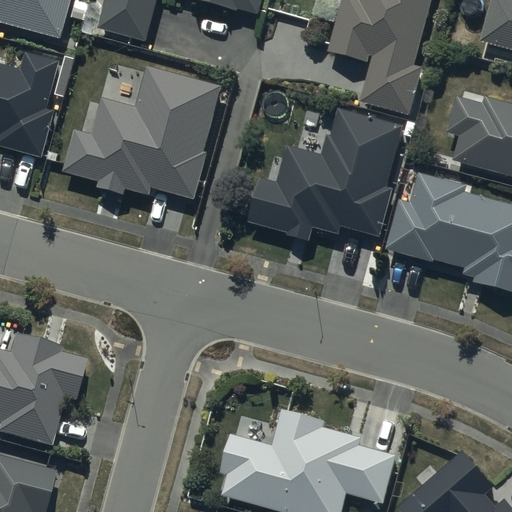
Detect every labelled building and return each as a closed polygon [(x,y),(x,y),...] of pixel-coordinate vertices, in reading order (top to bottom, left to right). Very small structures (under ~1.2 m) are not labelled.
[(0,0),(0,22),(62,40),(73,0),(0,0)] [(107,0),(99,28),(146,42),(158,0),(188,0),(237,12),(238,8),(259,14),(263,0),(107,0)] [(431,0),(342,0),(328,53),(372,65),(362,102),(410,115),(422,68),(413,66),(431,0)] [(511,0),(491,0),(480,41),(511,49),(511,0)] [(60,60),(23,50),(18,67),(0,62),(0,146),(41,158),(54,111),(47,109),(60,60)] [(76,129),(65,172),(100,182),(99,188),(124,195),(125,189),(150,196),(152,189),(194,201),(207,156),(203,155),(222,88),(148,67),(137,108),(104,99),(94,134),(76,129)] [(462,137),(455,161),(511,176),(511,105),(487,98),(485,105),(457,97),(447,132),(462,137)] [(259,178),(248,222),(289,232),(287,237),(309,243),(313,228),(340,234),(342,226),(381,236),(392,189),(387,188),(405,127),(340,109),(333,137),(329,136),(324,155),(288,146),(279,183),(259,178)] [(467,187),(419,173),(411,203),(401,200),(387,250),(435,264),(436,260),(466,268),(464,275),(476,278),(474,282),(511,292),(511,205),(466,192),(467,187)] [(0,433),(51,448),(65,399),(76,402),(87,361),(61,354),(63,348),(16,335),(10,354),(0,351),(0,433)] [(326,422),(277,409),(275,420),(280,421),(274,446),(232,435),(222,474),(228,476),(222,498),(278,511),(342,511),(347,494),(383,504),(396,456),(360,447),(363,437),(325,427),(326,422)] [(464,452),(399,507),(402,511),(511,511),(511,506),(506,500),(495,508),(484,495),(494,486),(464,452)] [(45,511),(57,471),(0,456),(0,511),(45,511)]
